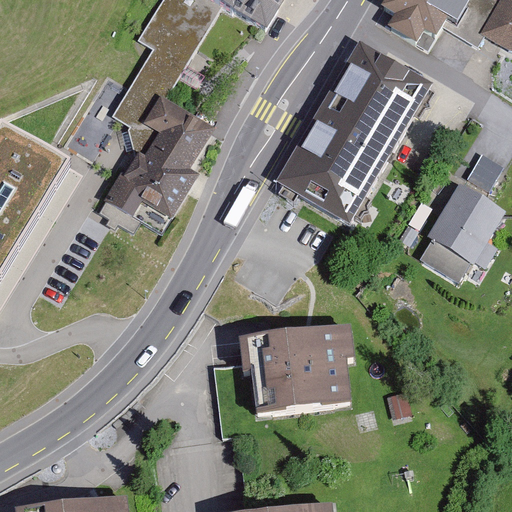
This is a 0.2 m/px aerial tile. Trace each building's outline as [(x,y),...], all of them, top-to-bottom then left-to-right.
[(273,14),(281,0),(162,0),(156,11),(137,43),(152,52),(111,119),(129,130),(127,134),(134,161),(136,162),(137,160),(143,164),(154,145),(139,136),(158,105),(159,105),(217,9),(229,16),(231,13),(262,32),(273,14)] [(395,20),(388,32),(412,46),(419,34),(432,42),(440,28),(455,0),(387,0),(381,11),(395,20)] [(501,0),(455,0),(440,28),(474,48),(482,36),(503,1),(501,0)] [(511,0),(502,0),(503,1),(482,36),(498,45),(508,51),(511,50),(511,0)] [(427,92),(358,51),(277,186),(346,227),(365,196),(371,200),(375,194),(369,190),(387,159),(427,92)] [(137,160),(136,162),(124,181),(121,179),(120,180),(109,173),(99,190),(110,197),(105,203),(159,236),(193,181),(183,175),(207,135),(198,129),(159,105),(158,105),(139,136),(154,145),(143,164),(137,160)] [(0,305),(72,184),(2,143),(0,146),(0,305)] [(483,157),(469,181),(489,193),(504,169),(483,157)] [(420,262),(457,284),(497,218),(459,195),(420,262)] [(328,336),(269,343),(237,347),(239,367),(241,377),(249,376),(252,404),(267,402),(269,417),(332,409),(330,394),(345,392),(341,364),(350,363),(347,341),(329,343),(328,336)]
